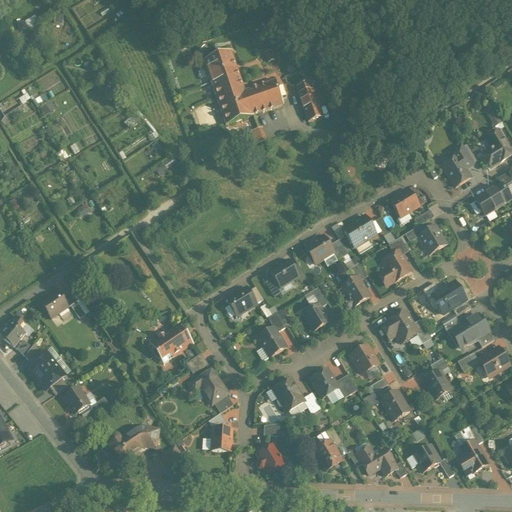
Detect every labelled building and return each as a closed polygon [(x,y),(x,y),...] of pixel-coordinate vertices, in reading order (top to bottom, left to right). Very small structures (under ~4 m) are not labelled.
[(24,22),(30,31),(41,24),(36,15),(24,22)] [(210,81),(237,72),(230,53),(203,62),(210,81)] [(217,102),(244,92),(237,72),(210,81),(217,102)] [(281,79),(244,92),(253,117),(289,104),(281,79)] [(322,119),(312,90),(310,91),(307,84),(296,88),(299,95),(298,95),(308,123),(322,119)] [(244,92),(217,102),(226,126),(253,117),(244,92)] [(34,101),(38,108),(39,107),(44,117),(54,111),(46,95),(34,101)] [(9,122),(28,111),(24,105),(6,116),(9,122)] [(494,113),(487,117),(494,128),(500,124),(494,113)] [(268,137),(264,125),(250,130),(255,142),(268,137)] [(511,154),(498,132),(485,140),(492,150),(483,156),(491,169),(511,156),(511,154)] [(472,166),(461,147),(452,152),(456,158),(457,158),(465,171),(472,166)] [(456,158),(441,167),(454,189),(470,179),(465,171),(457,158),(456,158)] [(160,175),(176,166),(172,159),(156,169),(160,175)] [(511,179),(508,173),(497,180),(500,186),(501,186),(504,190),(511,185),(511,179)] [(489,193),(499,208),(511,201),(504,190),(501,186),(500,186),(489,193)] [(418,208),(409,193),(391,203),(395,211),(395,212),(398,218),(399,218),(400,219),(418,208)] [(499,208),(489,193),(475,202),(485,217),(499,208)] [(429,212),(415,220),(419,227),(433,219),(429,212)] [(364,218),(344,231),(355,249),(375,236),(364,218)] [(381,219),(374,223),(383,238),(390,234),(381,219)] [(82,225),(76,229),(86,245),(92,241),(82,225)] [(418,228),(405,236),(409,244),(418,239),(418,238),(423,235),(418,228)] [(423,235),(418,238),(418,239),(429,257),(446,246),(435,228),(423,235)] [(323,238),(305,249),(315,266),(332,255),(333,255),(329,248),(323,238)] [(408,253),(400,239),(388,246),(394,256),(398,253),(401,258),(408,253)] [(338,242),(329,248),(333,255),(332,255),(337,262),(347,256),(338,242)] [(401,258),(398,253),(394,256),(383,262),(387,269),(386,273),(380,277),(386,287),(395,282),(395,283),(410,273),(401,258)] [(288,263),(270,274),(280,290),(298,279),(288,263)] [(359,264),(348,271),(354,280),(357,279),(359,282),(367,277),(359,264)] [(354,280),(341,288),(342,290),(353,308),(369,298),(359,282),(357,279),(354,280)] [(452,286),(432,298),(432,299),(432,302),(435,307),(437,308),(439,310),(444,307),(447,313),(452,310),(465,302),(459,293),(457,294),(452,286)] [(262,302),(255,289),(248,294),(255,306),(262,302)] [(318,289),(310,294),(318,307),(320,310),(328,305),(318,289)] [(246,290),(225,303),(236,319),(256,307),(255,306),(248,294),(246,290)] [(57,295),(41,305),(40,305),(51,321),(52,321),(51,320),(67,310),(68,310),(57,294),(56,294),(57,295)] [(465,302),(452,310),(456,318),(470,310),(465,302)] [(85,317),(76,304),(70,308),(79,321),(85,317)] [(318,307),(303,316),(313,333),(329,324),(320,310),(318,307)] [(404,312),(387,323),(387,324),(381,328),(386,337),(393,333),(400,345),(416,336),(418,335),(413,326),(404,312)] [(286,329),(277,314),(267,320),(273,330),(274,330),(277,335),(286,329)] [(478,317),(460,327),(451,333),(452,335),(461,350),(462,351),(477,342),(489,334),(478,317)] [(11,324),(0,337),(0,338),(14,349),(25,335),(18,329),(22,324),(16,319),(12,324),(11,324)] [(455,319),(442,327),(449,337),(452,335),(451,333),(460,327),(455,319)] [(430,340),(419,322),(413,326),(418,335),(416,336),(422,345),(430,340)] [(179,325),(158,339),(159,341),(157,342),(158,343),(153,346),(156,350),(156,351),(158,354),(157,354),(158,355),(159,355),(161,358),(163,361),(161,362),(164,365),(172,359),(173,360),(193,346),(194,346),(179,325)] [(273,330),(257,339),(269,360),(286,350),(277,335),(274,330),(273,330)] [(494,342),(489,334),(477,342),(482,350),(494,342)] [(461,350),(452,335),(449,337),(458,352),(461,350)] [(23,342),(16,351),(24,358),(31,349),(23,342)] [(31,349),(24,358),(30,365),(42,356),(34,346),(31,349)] [(367,347),(350,357),(362,376),(378,366),(367,347)] [(46,354),(55,365),(61,361),(52,349),(46,354)] [(498,351),(486,358),(484,358),(477,362),(479,365),(482,370),(485,371),(489,378),(496,374),(498,374),(508,367),(498,351)] [(30,365),(27,368),(34,377),(33,378),(33,379),(35,381),(55,365),(46,354),(45,353),(42,356),(30,365)] [(200,356),(186,366),(193,376),(208,366),(200,356)] [(470,356),(459,363),(465,374),(477,367),(470,356)] [(442,360),(430,367),(435,376),(439,373),(440,373),(447,369),(442,360)] [(61,361),(55,365),(65,377),(71,372),(61,361)] [(55,365),(35,381),(37,384),(38,384),(39,384),(46,392),(49,390),(61,380),(65,378),(65,377),(55,365)] [(211,371),(189,386),(194,393),(200,389),(206,399),(208,398),(212,404),(225,395),(227,394),(227,393),(224,388),(222,387),(211,371)] [(327,371),(310,381),(322,400),(338,391),(338,390),(335,384),(327,371)] [(440,373),(439,373),(435,376),(423,383),(434,401),(451,391),(440,373)] [(347,377),(335,384),(338,390),(338,391),(343,400),(356,392),(347,377)] [(61,380),(49,390),(55,397),(68,389),(61,380)] [(383,380),(370,388),(374,394),(387,386),(383,380)] [(291,381),(273,392),(278,401),(277,401),(276,404),(279,407),(282,408),(286,414),(304,404),(302,401),(291,381)] [(90,407),(78,389),(64,399),(72,411),(75,416),(79,414),(90,407)] [(396,392),(381,402),(394,423),(409,414),(396,392)] [(225,395),(212,404),(220,415),(233,407),(225,395)] [(321,411),(311,395),(302,401),(304,404),(312,417),(321,411)] [(104,400),(90,409),(94,415),(108,406),(104,400)] [(94,415),(90,409),(90,407),(79,414),(84,422),(94,415)] [(220,415),(208,424),(212,430),(226,431),(226,424),(220,415)] [(0,448),(12,442),(0,419),(0,448)] [(280,425),(264,428),(263,438),(279,439),(280,425)] [(473,426),(460,434),(467,447),(474,443),(476,447),(483,443),(473,426)] [(129,435),(139,450),(145,448),(154,449),(158,432),(143,429),(139,430),(135,431),(129,435)] [(342,445),(332,429),(324,435),(329,443),(334,450),(342,445)] [(226,431),(212,430),(211,452),(230,453),(230,448),(232,448),(232,443),(231,443),(231,431),(226,431)] [(418,442),(426,436),(422,430),(413,435),(418,442)] [(139,450),(129,435),(110,448),(120,463),(139,450)] [(334,450),(329,443),(322,447),(317,439),(308,444),(325,473),(342,463),(334,450)] [(467,447),(459,452),(463,459),(457,462),(466,477),(472,473),(473,475),(488,466),(476,447),(474,443),(467,447)] [(285,466),(273,447),(257,457),(260,461),(259,461),(268,476),(276,471),(276,472),(280,473),(283,471),(283,467),(285,466)] [(430,447),(412,458),(417,466),(422,475),(439,465),(440,464),(430,447)] [(174,449),(163,456),(173,471),(184,463),(174,449)] [(373,458),(368,450),(357,457),(362,466),(369,477),(380,470),(385,478),(373,458)] [(395,467),(385,451),(373,458),(385,478),(395,472),(397,471),(395,467)] [(357,457),(354,452),(348,455),(356,469),(362,466),(357,457)] [(412,458),(406,462),(411,470),(417,466),(412,458)] [(454,476),(445,461),(440,464),(439,465),(448,480),(454,476)] [(407,476),(400,464),(395,467),(397,471),(395,472),(400,480),(407,476)]
